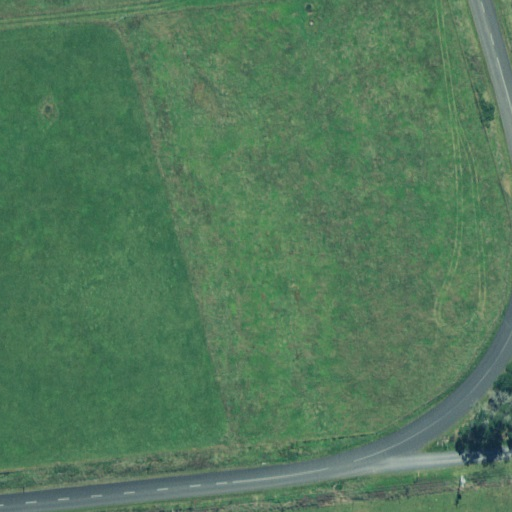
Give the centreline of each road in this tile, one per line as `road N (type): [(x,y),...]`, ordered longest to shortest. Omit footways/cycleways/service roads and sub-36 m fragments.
road 1 (unclassified): [(373,453),(244,479),(0,504)]
road 2 (unclassified): [(511,330),(456,407),(373,453)]
road 3 (residential): [(373,453),(511,451)]
road 4 (unclassified): [(478,0),(511,116)]
